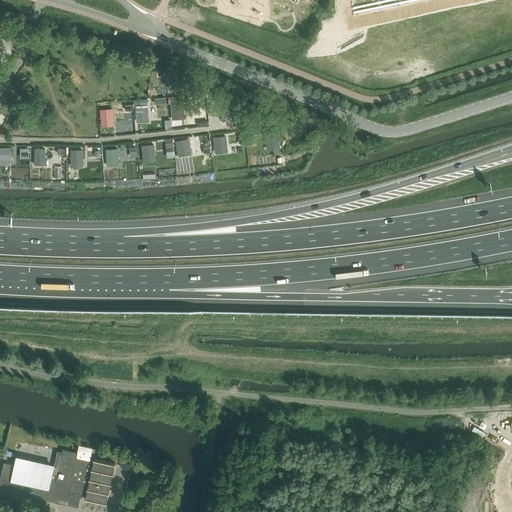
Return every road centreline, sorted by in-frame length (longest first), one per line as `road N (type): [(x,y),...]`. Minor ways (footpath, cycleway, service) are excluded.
road 1 (motorway): [(511,152),(292,212),(122,243)]
road 2 (motorway): [(511,208),(293,239),(122,243)]
road 3 (unclassified): [(511,96),(381,132),(153,36)]
road 4 (motorway): [(168,278),(319,270),(511,240)]
road 5 (motorway): [(168,278),(260,296),(511,296)]
road 6 (motorway): [(0,276),(168,278)]
road 7 (motorway): [(122,243),(0,240)]
